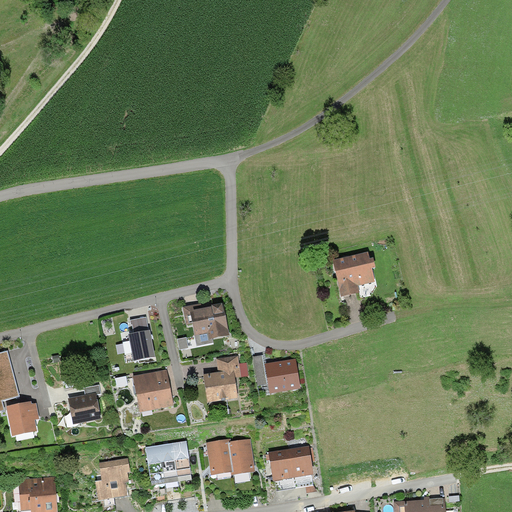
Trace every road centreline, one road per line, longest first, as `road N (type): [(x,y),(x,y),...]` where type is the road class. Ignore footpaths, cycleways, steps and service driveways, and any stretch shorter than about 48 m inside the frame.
road 1 (residential): [(0,195),(215,162),(226,171),(229,276)]
road 2 (track): [(221,166),(312,125),(381,69),(444,0)]
road 3 (residential): [(229,276),(0,335)]
road 4 (residential): [(229,276),(249,332),(274,344),(303,344),(393,316)]
road 5 (residential): [(259,511),(461,476)]
road 6 (track): [(123,0),(0,151)]
